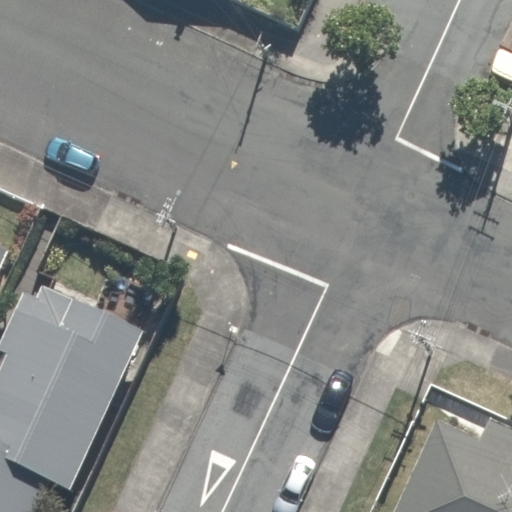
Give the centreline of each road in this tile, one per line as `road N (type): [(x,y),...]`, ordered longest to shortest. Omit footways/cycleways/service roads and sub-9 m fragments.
road 1 (residential): [(0,47),(361,214)]
road 2 (residential): [(361,214),(221,511)]
road 3 (residential): [(458,0),(361,214)]
road 4 (residential): [(361,214),(511,280)]
